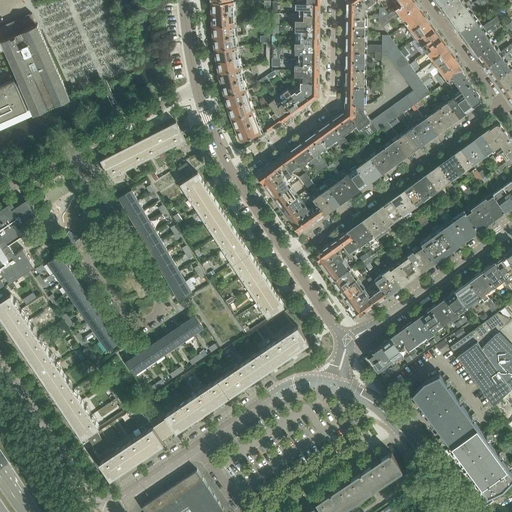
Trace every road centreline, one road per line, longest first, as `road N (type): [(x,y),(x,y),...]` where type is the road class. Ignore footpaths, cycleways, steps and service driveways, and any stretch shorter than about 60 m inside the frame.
road 1 (residential): [(287,258),(500,104)]
road 2 (residential): [(334,0),(328,106),(233,174)]
road 3 (tertiary): [(346,342),(511,224)]
road 4 (tertiary): [(115,505),(87,492),(0,366)]
road 5 (tertiary): [(340,388),(378,407),(459,511)]
road 6 (tertiary): [(194,447),(291,385),(330,385)]
road 7 (residential): [(135,333),(164,307),(108,213)]
road 8 (residential): [(108,213),(87,249),(89,265),(135,333)]
road 9 (residential): [(74,151),(196,88)]
road 10 (residential): [(500,104),(425,0)]
